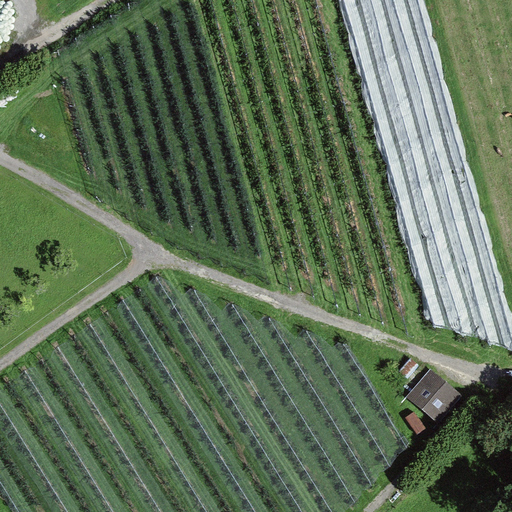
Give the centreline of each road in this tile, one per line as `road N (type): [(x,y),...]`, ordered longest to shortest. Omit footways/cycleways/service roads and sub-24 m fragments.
road 1 (track): [(0,156),(156,246),(491,377)]
road 2 (track): [(370,511),(491,377),(511,372)]
road 3 (track): [(156,246),(0,366)]
road 4 (track): [(0,71),(109,0)]
